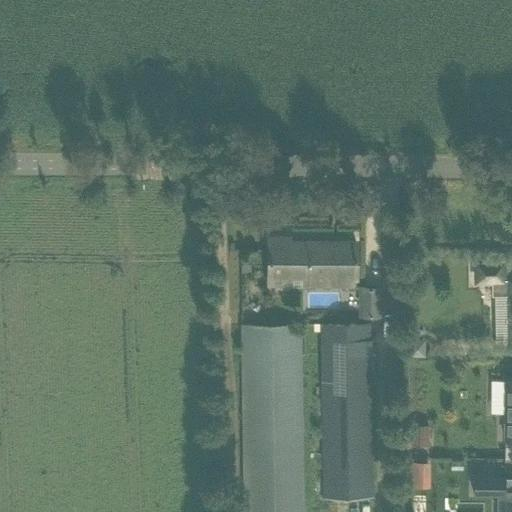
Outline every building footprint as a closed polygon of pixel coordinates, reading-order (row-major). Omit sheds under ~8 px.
[(268,277),(335,277),(355,277),(355,241),(289,241),(289,237),(268,237),(268,277)] [(510,339),(511,338),(511,278),(502,279),(502,262),(476,262),(476,281),(491,281),(491,295),(510,295),(510,339)] [(379,287),(361,287),(361,314),(379,314),(379,287)] [(371,499),(370,342),(369,322),(320,323),(321,499),(371,499)] [(242,511),(302,511),(300,323),(240,324),(242,511)] [(411,442),(427,442),(427,423),(411,423),(411,442)] [(430,486),(430,460),(409,459),(408,486),(430,486)] [(473,493),(505,494),(505,478),(473,477),(473,493)]
